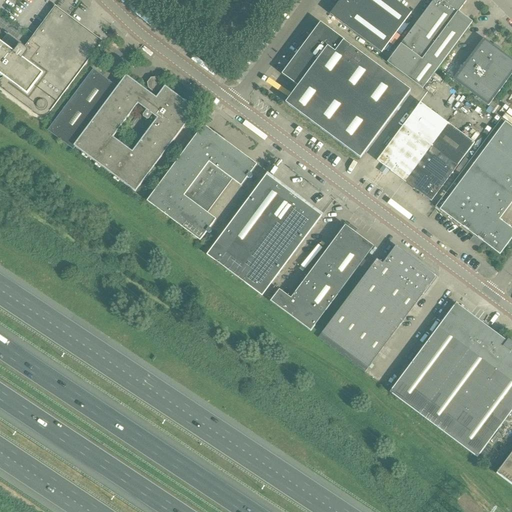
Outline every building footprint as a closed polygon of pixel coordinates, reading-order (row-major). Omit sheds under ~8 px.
[(393,0),(340,0),(329,15),(381,53),(411,13),(393,0)] [(467,0),(432,0),(437,3),(438,1),(441,3),(419,33),(413,28),(387,63),(422,89),(472,23),(458,12),(467,0)] [(0,75),(3,77),(1,80),(1,79),(0,80),(0,88),(35,114),(38,116),(41,116),(44,116),(47,114),(50,112),(102,42),(55,7),(24,48),(21,45),(19,46),(19,44),(9,45),(9,47),(8,48),(0,42),(0,75)] [(298,87),(285,103),(360,159),(410,91),(344,42),(344,41),(320,23),(281,75),(298,87)] [(483,39),(452,80),(488,107),(511,74),(511,60),(498,50),(499,49),(495,46),(494,47),(483,39)] [(156,92),(156,90),(152,91),(150,94),(126,76),(125,77),(117,87),(93,69),(47,131),(73,150),(75,148),(135,192),(196,110),(165,87),(156,98),(153,96),(156,92)] [(388,170),(404,182),(431,202),(457,166),(474,144),(420,103),(404,125),(377,161),(384,167),(381,170),(386,174),(388,170)] [(435,207),(482,242),(499,255),(511,238),(511,229),(499,220),(511,202),(511,127),(500,119),(435,207)] [(203,126),(199,131),(148,199),(147,202),(200,241),(206,233),(207,234),(208,234),(209,234),(210,234),(210,233),(211,233),(211,232),(211,231),(211,230),(210,230),(209,229),(216,220),(207,214),(232,180),(241,186),(247,178),(248,179),(249,179),(250,179),(251,179),(251,178),(252,178),(252,177),(252,176),(252,175),(251,175),(250,174),(256,165),(203,126)] [(266,175),(218,240),(206,255),(262,297),(321,217),(323,215),(321,215),(268,175),(267,174),(267,173),(266,175)] [(345,226),(330,246),(358,267),(373,247),(345,226)] [(330,246),(314,268),(342,290),(358,267),(330,246)] [(318,338),(341,355),(344,351),(413,259),(395,246),(382,264),(376,260),(318,338)] [(413,259),(344,351),(341,355),(364,373),(436,277),(413,259)] [(314,268),(298,289),(326,311),(342,290),(314,268)] [(326,311),(298,289),(291,299),(279,290),(270,302),(311,332),(326,311)] [(389,393),(431,424),(497,335),(456,304),(389,393)] [(497,335),(431,424),(477,458),(511,410),(511,342),(508,340),(506,342),(497,335)] [(511,452),(496,474),(511,486),(511,452)]
